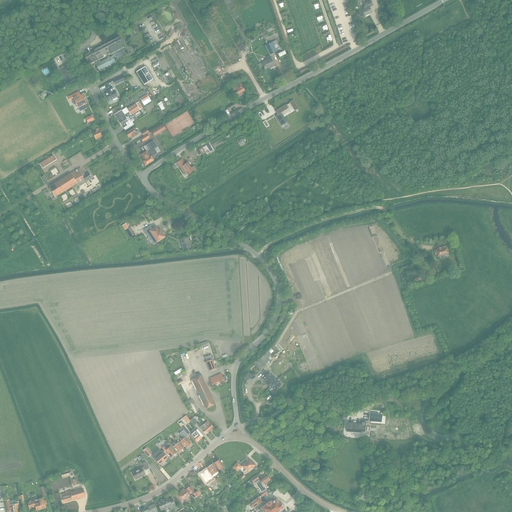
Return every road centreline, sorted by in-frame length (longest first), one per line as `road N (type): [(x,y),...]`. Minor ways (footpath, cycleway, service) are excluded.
road 1 (tertiary): [(140,175),(442,0)]
road 2 (tertiary): [(236,416),(236,364),(278,308),(272,273),(140,175)]
road 3 (unclassified): [(140,175),(77,58),(94,34),(75,0)]
road 4 (tertiary): [(92,511),(168,485),(219,440)]
